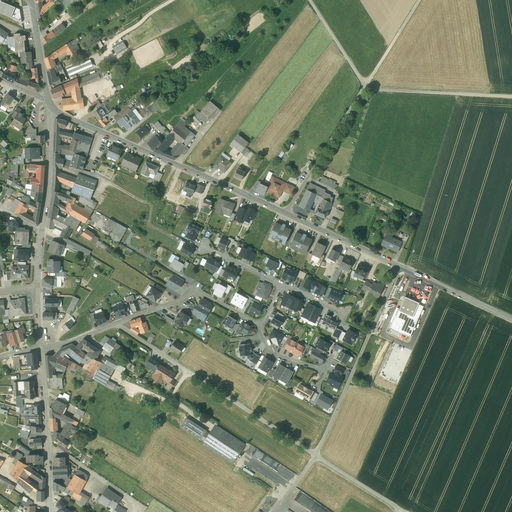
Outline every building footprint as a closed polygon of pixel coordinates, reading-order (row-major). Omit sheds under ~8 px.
[(51,0),(52,0),(45,7),(42,7),(41,3),(36,4),(38,19),(42,16),(42,15),(54,4),(54,3),(56,0),(51,0)] [(61,0),(65,8),(74,0),(61,0)] [(0,12),(11,18),(15,8),(0,1),(0,2),(0,12)] [(20,9),(15,8),(11,18),(22,22),(20,9)] [(62,24),(58,27),(52,31),(56,35),(66,28),(63,24),(62,24)] [(49,25),(45,28),(40,31),(41,35),(46,31),(51,27),(49,25)] [(46,31),(41,35),(41,40),(44,45),(56,35),(52,31),(47,36),(46,31)] [(20,34),(14,34),(14,37),(15,53),(21,52),(25,52),(25,51),(26,51),(26,48),(25,48),(24,36),(21,36),(20,36),(20,34)] [(14,37),(8,38),(7,37),(2,44),(15,53),(14,37)] [(70,43),(77,54),(81,52),(77,44),(80,42),(77,38),(70,43)] [(101,41),(93,45),(96,51),(104,47),(101,41)] [(70,43),(63,46),(64,46),(66,51),(69,56),(70,58),(77,54),(70,43)] [(64,46),(44,59),(48,70),(55,66),(52,60),(66,51),(64,46)] [(25,52),(21,52),(22,63),(25,63),(31,62),(30,52),(25,52)] [(75,74),(90,69),(87,60),(81,62),(79,58),(74,60),(73,57),(63,61),(66,70),(73,67),(75,74)] [(55,66),(48,70),(47,71),(48,77),(54,75),(53,72),(62,68),(60,64),(55,66)] [(17,67),(10,65),(8,72),(15,74),(16,71),(17,67)] [(101,70),(97,72),(100,79),(104,77),(102,73),(106,71),(105,69),(101,70)] [(15,74),(8,72),(7,74),(3,72),(3,73),(1,77),(13,83),(15,78),(15,77),(15,75),(15,74)] [(95,73),(78,80),(79,88),(98,80),(95,73)] [(54,75),(48,77),(50,87),(67,80),(66,78),(65,75),(55,80),(55,79),(54,75)] [(19,79),(18,79),(15,77),(15,78),(13,83),(17,85),(27,89),(29,82),(24,81),(19,79)] [(77,79),(62,86),(65,93),(71,90),(73,100),(81,99),(79,88),(78,80),(78,79),(77,79)] [(34,84),(29,82),(27,89),(37,92),(39,87),(39,85),(34,84)] [(62,86),(51,90),(54,99),(65,94),(65,93),(62,86)] [(14,98),(7,94),(3,100),(3,101),(0,104),(3,106),(4,105),(13,111),(18,103),(13,99),(14,98)] [(137,106),(143,101),(140,97),(133,102),(137,106)] [(81,99),(73,100),(62,101),(63,110),(84,108),(83,98),(81,99)] [(220,110),(210,101),(200,113),(208,120),(210,122),(220,110)] [(156,105),(149,111),(153,114),(159,109),(156,105)] [(120,112),(118,111),(117,112),(117,113),(112,116),(117,122),(122,118),(127,114),(131,111),(127,106),(120,112)] [(98,110),(94,113),(99,121),(105,116),(106,115),(101,108),(98,110)] [(114,109),(107,114),(106,115),(105,116),(108,120),(112,116),(117,113),(117,112),(114,109)] [(126,122),(122,118),(117,122),(121,128),(123,126),(127,131),(139,121),(132,110),(131,111),(127,114),(129,118),(130,120),(126,122)] [(25,120),(21,117),(23,114),(19,112),(15,118),(12,123),(20,128),(25,120)] [(208,120),(198,112),(192,118),(198,123),(201,120),(205,123),(208,120)] [(105,116),(99,121),(104,127),(108,124),(106,122),(108,121),(108,120),(105,116)] [(67,122),(59,119),(55,119),(54,131),(58,131),(59,127),(65,128),(67,122)] [(162,127),(157,122),(153,126),(158,131),(162,127)] [(184,127),(179,123),(175,127),(187,137),(181,144),(185,146),(186,146),(195,135),(188,129),(187,130),(184,127)] [(32,128),(31,125),(26,132),(29,134),(36,133),(36,129),(34,129),(32,128)] [(144,126),(136,133),(141,139),(149,132),(144,126)] [(175,127),(169,134),(174,138),(181,144),(187,137),(175,127)] [(73,135),(59,132),(58,131),(54,131),(54,145),(53,152),(59,153),(60,153),(61,148),(62,149),(70,150),(69,151),(75,152),(76,152),(78,146),(71,144),(71,147),(62,145),(62,146),(59,145),(59,140),(61,141),(61,138),(70,140),(70,142),(72,142),(73,139),(73,135)] [(73,135),(73,139),(83,143),(84,142),(90,145),(92,138),(74,133),(73,135)] [(161,144),(157,148),(156,148),(154,151),(153,152),(162,155),(163,152),(163,151),(174,138),(169,134),(161,144)] [(249,143),(238,134),(230,144),(241,153),(245,147),(249,143)] [(156,137),(152,140),(148,143),(154,151),(156,148),(157,148),(161,144),(156,137)] [(295,140),(293,138),(285,148),(289,151),(293,146),(291,144),(295,140)] [(83,143),(82,146),(78,145),(78,146),(76,152),(75,152),(74,154),(81,156),(86,158),(90,145),(84,142),(83,143)] [(175,146),(170,153),(168,152),(163,152),(162,155),(166,157),(175,160),(181,153),(184,149),(185,146),(181,144),(178,148),(175,146)] [(122,150),(111,145),(109,149),(107,155),(117,160),(119,156),(120,155),(122,150)] [(39,148),(25,149),(25,159),(38,158),(38,153),(39,153),(39,148)] [(248,149),(243,155),(249,159),(253,154),(248,149)] [(64,160),(59,159),(59,153),(53,152),(53,169),(59,170),(59,168),(63,168),(64,166),(64,160)] [(140,159),(127,153),(122,165),(135,171),(140,159)] [(74,154),(74,155),(73,156),(73,155),(70,166),(82,170),(86,158),(81,156),(74,154)] [(231,163),(221,156),(213,166),(217,169),(218,168),(224,173),(231,163)] [(158,168),(146,162),(141,173),(147,176),(148,172),(155,175),(156,172),(158,168)] [(241,168),(238,167),(237,169),(234,177),(242,180),(245,172),(244,172),(245,171),(242,169),(241,171),(240,170),(241,168)] [(163,175),(156,172),(155,175),(153,179),(159,182),(163,175)] [(76,179),(59,173),(58,180),(73,187),(76,179)] [(97,181),(78,174),(76,179),(73,187),(72,188),(92,195),(97,181)] [(44,176),(39,175),(39,178),(38,179),(31,178),(31,179),(30,185),(32,185),(43,186),(44,176)] [(285,183),(272,177),(267,187),(265,191),(279,197),(285,183)] [(329,180),(322,177),(319,182),(326,185),(328,181),(329,180)] [(21,187),(13,182),(11,186),(19,190),(21,187)] [(196,186),(186,182),(183,191),(187,192),(186,196),(190,198),(192,194),(193,194),(196,186)] [(325,190),(310,183),(306,190),(317,194),(317,195),(320,190),(324,192),(325,190)] [(198,184),(195,191),(202,194),(204,187),(198,184)] [(265,191),(267,187),(259,184),(257,190),(256,192),(263,195),(265,191)] [(294,187),(286,184),(283,191),(290,194),(294,187)] [(43,186),(32,185),(31,191),(32,191),(35,192),(42,193),(43,186)] [(92,195),(72,188),(71,192),(71,193),(81,196),(90,200),(92,195)] [(317,194),(306,190),(299,206),(309,211),(310,209),(313,201),(317,194)] [(42,193),(35,192),(32,191),(31,196),(35,198),(34,200),(37,201),(41,203),(42,193)] [(66,195),(53,191),(52,199),(57,203),(58,198),(65,201),(67,196),(66,195)] [(317,194),(313,201),(317,203),(319,204),(322,198),(322,197),(317,195),(317,194)] [(333,198),(324,194),(322,197),(322,198),(331,203),(333,198)] [(57,203),(52,199),(51,204),(56,207),(63,212),(65,212),(70,214),(70,215),(81,221),(85,224),(91,214),(84,209),(77,206),(79,202),(75,200),(75,199),(71,197),(69,196),(67,196),(65,201),(69,202),(66,209),(57,204),(57,203)] [(90,200),(81,196),(79,202),(86,206),(89,208),(93,201),(90,200)] [(331,203),(322,198),(319,204),(317,208),(328,212),(332,203),(331,203)] [(15,199),(10,211),(14,213),(20,201),(15,199)] [(212,202),(204,199),(203,202),(202,202),(201,204),(202,205),(201,206),(202,206),(201,211),(208,214),(210,208),(212,202)] [(234,205),(220,199),(215,212),(220,214),(221,211),(230,214),(231,212),(234,205)] [(21,202),(20,201),(14,213),(22,217),(24,213),(28,205),(21,202)] [(40,207),(36,205),(30,202),(28,201),(26,205),(28,205),(29,206),(28,207),(33,209),(40,212),(40,207)] [(317,203),(314,211),(310,209),(309,211),(315,214),(317,208),(319,204),(317,203)] [(56,207),(51,204),(48,218),(54,219),(57,221),(59,217),(55,215),(56,207)] [(241,209),(238,217),(236,220),(242,223),(243,220),(247,210),(242,208),(241,209)] [(248,208),(247,210),(243,220),(249,222),(250,219),(253,211),(254,210),(248,208)] [(328,212),(317,208),(315,214),(325,219),(328,212)] [(65,219),(59,217),(57,221),(60,222),(71,228),(73,229),(75,231),(78,227),(81,221),(70,215),(70,214),(65,212),(64,213),(66,214),(65,214),(67,215),(65,219)] [(25,214),(24,213),(22,217),(37,226),(39,215),(35,214),(34,218),(33,217),(33,218),(25,214)] [(54,219),(48,218),(47,229),(52,229),(52,228),(54,229),(54,224),(58,226),(60,222),(57,221),(54,219)] [(126,228),(110,219),(106,225),(108,226),(106,229),(112,233),(109,237),(118,242),(126,228)] [(16,222),(10,221),(9,226),(9,227),(8,229),(9,230),(16,231),(16,227),(18,228),(18,224),(17,224),(17,223),(16,222)] [(71,228),(60,222),(58,226),(64,229),(61,236),(63,238),(66,239),(67,239),(71,228)] [(185,238),(194,242),(197,234),(199,235),(202,228),(189,223),(186,229),(189,230),(185,238)] [(269,238),(284,244),(291,230),(284,227),(285,225),(282,224),(282,226),(276,223),(269,238)] [(18,228),(16,227),(16,231),(15,242),(18,242),(19,242),(19,243),(23,243),(27,244),(27,243),(28,243),(29,231),(24,230),(25,228),(18,228)] [(94,235),(86,229),(81,235),(90,241),(94,235)] [(306,235),(304,234),(303,234),(302,235),(296,233),(289,247),(305,254),(312,240),(305,237),(306,236),(306,235)] [(401,243),(387,236),(385,240),(384,240),(381,245),(382,246),(382,245),(390,248),(389,249),(397,253),(399,247),(401,243)] [(75,243),(67,239),(66,239),(63,238),(62,241),(73,247),(75,243)] [(217,247),(225,250),(227,247),(229,241),(227,240),(221,238),(217,247)] [(60,245),(58,244),(52,241),(48,251),(60,255),(63,246),(64,246),(60,245)] [(73,247),(62,241),(60,245),(64,246),(63,246),(67,248),(72,250),(73,247)] [(325,246),(317,242),(311,254),(313,255),(319,258),(321,254),(325,246)] [(91,252),(75,243),(73,247),(89,255),(91,252)] [(180,243),(177,249),(190,255),(193,249),(191,248),(186,245),(180,243)] [(252,252),(242,247),(239,255),(248,260),(249,259),(252,252)] [(339,253),(331,249),(327,258),(331,260),(335,261),(336,259),(338,254),(339,253)] [(21,250),(15,250),(15,255),(16,256),(16,259),(28,260),(29,251),(21,250)] [(257,254),(252,252),(249,259),(253,261),(257,254)] [(344,257),(343,257),(341,262),(340,265),(343,267),(349,270),(353,261),(344,257)] [(208,258),(204,266),(216,271),(219,265),(220,263),(208,258)] [(53,260),(48,259),(47,271),(56,272),(58,272),(58,271),(58,261),(54,261),(53,261),(53,260)] [(183,267),(184,265),(178,261),(174,259),(169,267),(179,273),(183,267)] [(335,261),(331,260),(324,274),(331,276),(338,260),(336,259),(335,261)] [(276,268),(278,264),(269,260),(266,266),(267,266),(265,269),(273,273),(274,270),(275,270),(276,268)] [(331,276),(329,281),(335,284),(343,267),(340,265),(341,262),(338,260),(331,276)] [(368,268),(358,264),(355,272),(364,276),(368,268)] [(28,266),(26,266),(19,266),(19,270),(11,269),(11,272),(11,278),(20,279),(20,278),(27,279),(28,266)] [(228,266),(223,275),(234,280),(236,275),(238,271),(228,266)] [(297,273),(286,268),(282,277),(293,281),(295,276),(297,273)] [(297,273),(295,276),(303,280),(306,274),(300,271),(298,273),(297,273)] [(181,283),(174,279),(171,278),(170,280),(168,280),(167,282),(168,283),(167,285),(166,285),(174,290),(174,289),(173,289),(175,287),(178,289),(180,287),(179,286),(180,285),(181,285),(181,284),(181,283)] [(52,279),(43,279),(43,286),(56,287),(56,286),(58,286),(58,281),(58,279),(57,279),(52,279)] [(310,290),(310,289),(314,282),(313,282),(307,279),(303,287),(310,290)] [(256,295),(266,300),(271,289),(270,286),(263,283),(263,284),(260,290),(259,289),(258,291),(256,295)] [(383,287),(373,283),(372,285),(369,291),(375,294),(374,296),(378,297),(383,287)] [(226,288),(219,284),(214,294),(221,298),(224,292),(226,288)] [(164,289),(158,285),(155,289),(160,293),(161,294),(164,289)] [(325,288),(319,285),(316,292),(315,292),(322,295),(325,288)] [(378,297),(378,298),(382,299),(387,289),(383,287),(378,297)] [(152,288),(146,296),(155,301),(160,293),(155,289),(152,288)] [(328,298),(338,303),(342,294),(332,289),(328,297),(328,298)] [(244,297),(236,293),(231,303),(242,309),(245,303),(247,299),(244,297)] [(284,305),(290,308),(295,298),(289,295),(288,296),(284,305)] [(397,309),(389,328),(410,337),(424,306),(418,304),(419,303),(404,297),(399,310),(397,309)] [(301,301),(295,298),(290,308),(297,311),(297,310),(301,301)] [(18,300),(10,301),(10,309),(11,310),(12,310),(12,315),(13,315),(20,314),(20,315),(26,314),(24,299),(18,299),(18,300)] [(77,303),(72,300),(68,308),(71,310),(73,310),(77,303)] [(146,303),(141,301),(138,302),(140,309),(149,307),(148,304),(146,303)] [(206,304),(201,301),(199,303),(200,304),(200,305),(198,305),(198,306),(207,312),(208,312),(210,310),(212,309),(210,303),(208,302),(206,304)] [(138,302),(130,304),(133,312),(140,309),(138,302)] [(258,305),(253,302),(249,310),(258,315),(260,311),(262,307),(258,305)] [(123,304),(113,308),(116,316),(119,315),(120,315),(124,314),(124,313),(126,313),(125,312),(123,304)] [(308,319),(314,307),(308,304),(305,309),(302,316),(308,319)] [(203,318),(207,312),(196,306),(193,312),(203,318)] [(321,310),(314,307),(308,320),(314,323),(315,322),(318,316),(321,310)] [(96,315),(94,316),(96,321),(97,324),(106,321),(104,316),(105,315),(104,313),(102,312),(100,313),(100,314),(96,315)] [(189,317),(180,312),(179,314),(178,314),(175,319),(176,319),(175,322),(183,327),(185,323),(188,318),(189,317)] [(326,314),(321,323),(335,330),(336,328),(338,323),(330,319),(331,317),(326,314)] [(279,327),(280,327),(284,319),(276,315),(274,319),(273,318),(271,322),(272,323),(279,327)] [(173,321),(165,316),(163,319),(171,324),(173,321)] [(236,320),(228,316),(224,324),(230,328),(231,329),(234,324),(236,320)] [(140,318),(129,321),(131,327),(133,327),(138,325),(142,323),(140,318)] [(69,321),(62,327),(66,332),(73,326),(72,325),(69,321)] [(139,331),(133,327),(131,327),(130,330),(137,335),(139,332),(141,334),(148,331),(145,322),(142,323),(138,325),(140,330),(139,331)] [(240,325),(237,332),(242,335),(243,333),(245,334),(246,332),(248,334),(250,333),(252,330),(249,327),(249,326),(245,324),(245,325),(242,323),(240,325)] [(234,324),(231,329),(230,328),(229,331),(232,333),(234,330),(237,325),(234,324)] [(342,331),(336,328),(335,330),(332,336),(338,339),(342,332),(342,331)] [(20,330),(18,331),(17,330),(15,331),(15,332),(18,342),(19,342),(20,341),(21,341),(24,340),(22,333),(21,330),(20,330)] [(346,334),(343,340),(352,345),(357,334),(348,330),(346,334)] [(282,339),(284,336),(273,331),(270,336),(272,341),(275,342),(274,344),(278,346),(282,339)] [(15,332),(13,332),(12,334),(10,334),(11,337),(13,344),(13,345),(15,344),(15,343),(16,343),(17,343),(18,343),(18,342),(15,332)] [(343,340),(346,334),(342,332),(338,339),(338,340),(342,342),(343,340)] [(93,346),(84,339),(76,347),(80,350),(83,347),(89,351),(93,346)] [(120,346),(109,339),(105,344),(102,348),(114,356),(120,346)] [(290,340),(290,339),(287,345),(285,348),(288,349),(288,350),(292,353),(297,343),(290,340)] [(330,344),(319,339),(315,346),(317,347),(325,351),(326,351),(330,344)] [(183,347),(175,341),(170,348),(178,354),(183,347)] [(297,343),(292,353),(296,355),(296,354),(299,356),(301,352),(304,347),(297,343)] [(76,347),(72,344),(64,347),(68,351),(69,354),(80,362),(86,355),(80,350),(76,347)] [(249,344),(239,345),(239,349),(238,349),(239,353),(240,353),(240,357),(247,356),(251,356),(251,354),(250,352),(251,351),(251,348),(250,348),(249,344)] [(89,351),(86,355),(91,358),(92,359),(94,359),(100,351),(93,346),(89,351)] [(120,346),(114,356),(121,354),(124,349),(120,346)] [(64,347),(60,349),(53,356),(57,359),(56,359),(63,363),(66,359),(61,356),(64,353),(68,351),(64,347)] [(124,349),(121,354),(129,360),(133,355),(124,349)] [(319,355),(313,351),(310,356),(314,358),(313,359),(317,361),(317,360),(321,362),(322,360),(323,359),(323,357),(319,355)] [(350,356),(341,351),(337,359),(346,364),(350,356)] [(36,353),(27,354),(28,367),(31,367),(31,370),(37,369),(36,353)] [(250,361),(256,365),(259,361),(260,357),(254,353),(253,355),(251,354),(251,356),(247,356),(247,359),(250,360),(250,361)] [(28,367),(22,368),(21,361),(19,361),(19,359),(22,358),(23,358),(23,355),(12,357),(14,369),(20,368),(20,371),(31,370),(31,367),(28,367)] [(53,356),(45,355),(46,366),(51,366),(56,366),(56,359),(57,359),(53,356)] [(117,364),(104,357),(101,362),(102,362),(114,369),(115,369),(117,364)] [(156,372),(160,365),(158,364),(158,363),(150,358),(145,365),(156,372)] [(264,358),(259,368),(267,373),(273,363),(264,358)] [(63,363),(56,359),(56,366),(65,370),(67,365),(63,363)] [(79,367),(71,362),(66,359),(63,363),(67,365),(69,366),(77,370),(83,374),(85,370),(79,367)] [(94,359),(92,359),(85,370),(83,374),(92,378),(101,362),(94,359)] [(102,362),(101,362),(92,378),(105,386),(108,380),(114,369),(102,362)] [(275,370),(272,375),(273,375),(279,379),(286,368),(280,365),(279,364),(278,365),(275,370)] [(77,370),(69,366),(67,365),(65,370),(75,374),(77,370)] [(170,372),(160,365),(156,372),(155,374),(163,379),(169,383),(171,380),(175,374),(170,371),(170,372)] [(333,372),(341,376),(344,369),(336,366),(333,372)] [(286,368),(279,379),(286,383),(289,378),(292,373),(293,372),(292,372),(286,368)] [(335,386),(338,387),(342,378),(340,377),(340,375),(334,373),(333,374),(330,373),(327,382),(330,384),(330,385),(334,387),(335,386)] [(163,379),(155,374),(153,377),(161,382),(162,380),(163,379)] [(62,388),(62,378),(49,378),(50,388),(62,388)] [(116,385),(108,380),(105,386),(113,391),(116,385)] [(34,381),(24,381),(25,390),(34,389),(34,386),(34,385),(34,381)] [(311,391),(299,385),(296,392),(307,398),(308,398),(311,391)] [(34,389),(25,390),(25,396),(26,399),(27,399),(29,398),(29,400),(33,400),(32,398),(35,398),(35,393),(34,389)] [(63,396),(59,394),(58,397),(68,402),(69,399),(68,399),(63,396)] [(327,409),(331,401),(322,395),(317,404),(327,409)] [(60,402),(56,400),(51,408),(61,413),(62,414),(66,405),(60,402)] [(40,405),(35,405),(35,408),(32,408),(32,410),(33,410),(33,414),(36,414),(40,414),(40,405)] [(51,408),(49,407),(50,419),(54,418),(54,416),(62,420),(64,415),(62,414),(61,413),(51,408)] [(85,412),(78,408),(78,409),(76,413),(81,416),(82,417),(85,412)] [(76,413),(72,419),(77,422),(78,422),(81,416),(76,413)] [(40,414),(36,414),(33,414),(25,414),(25,418),(29,418),(35,419),(36,419),(36,422),(36,424),(37,424),(41,424),(40,414)] [(72,419),(64,415),(62,420),(66,422),(68,423),(74,427),(77,422),(72,419)] [(54,418),(50,419),(50,422),(56,422),(59,422),(64,424),(66,422),(62,420),(54,416),(54,418)] [(206,432),(186,418),(180,427),(200,440),(206,432)] [(68,423),(61,434),(63,435),(63,436),(65,437),(67,439),(72,432),(74,433),(77,428),(74,427),(68,423)] [(245,445),(215,425),(209,434),(204,442),(203,445),(232,464),(245,445)] [(29,433),(21,430),(19,436),(27,439),(29,433)] [(54,431),(52,440),(59,441),(58,442),(59,443),(65,448),(65,447),(68,443),(63,439),(65,437),(63,436),(59,433),(57,432),(54,431)] [(206,432),(200,440),(204,442),(209,434),(206,432)] [(65,448),(59,443),(57,446),(66,452),(68,450),(65,447),(65,448)] [(20,446),(18,451),(28,454),(30,450),(20,446)] [(22,455),(16,451),(13,457),(19,461),(22,455)] [(38,455),(28,455),(29,462),(33,462),(33,463),(34,463),(34,457),(38,456),(38,455)] [(65,457),(54,458),(55,466),(65,466),(65,465),(65,457)] [(35,485),(27,479),(29,475),(40,482),(40,484),(44,487),(45,478),(33,470),(28,466),(19,461),(18,461),(9,475),(18,480),(17,482),(29,493),(32,489),(38,494),(38,491),(40,489),(35,485)] [(65,466),(55,466),(53,466),(54,478),(67,477),(67,465),(65,465),(65,466)] [(78,470),(67,488),(70,489),(71,490),(74,492),(78,494),(80,492),(86,480),(82,478),(84,474),(78,470)] [(65,488),(53,482),(53,491),(59,491),(59,490),(63,492),(65,488)] [(114,494),(106,489),(101,497),(98,501),(99,501),(106,506),(108,502),(115,507),(121,498),(114,493),(114,494)] [(80,492),(78,494),(74,492),(72,496),(85,505),(89,498),(80,492)] [(70,511),(64,508),(66,505),(59,501),(56,506),(60,508),(58,511),(60,511),(70,511)]
